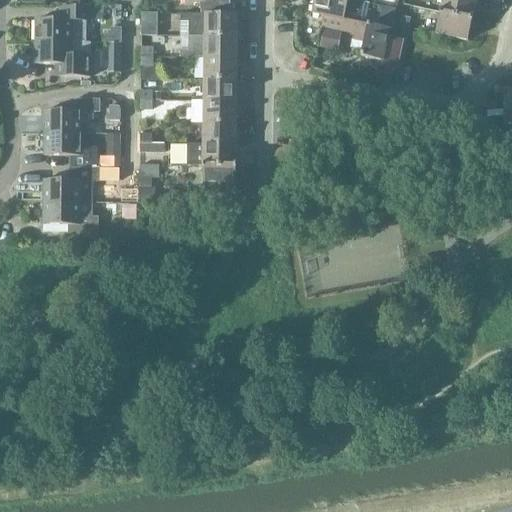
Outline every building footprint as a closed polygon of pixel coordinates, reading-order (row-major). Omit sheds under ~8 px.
[(227,0),(185,0),(186,6),(200,4),(202,14),(205,14),(205,15),(230,15),(227,0)] [(341,32),(344,20),(346,9),(356,11),(358,2),(350,0),(314,0),(311,15),(324,17),(321,28),(341,32)] [(442,0),(440,13),(472,20),(476,0),(442,0)] [(501,3),(491,1),(489,10),(499,12),(501,3)] [(36,20),(35,43),(72,43),(72,22),(91,22),(91,9),(66,8),(66,21),(36,20)] [(230,15),(205,15),(205,14),(202,14),(181,13),(181,22),(189,22),(189,37),(237,38),(238,15),(230,15)] [(440,13),(435,35),(468,41),(472,20),(440,13)] [(142,23),(154,23),(154,14),(142,14),(142,23)] [(399,27),(408,29),(410,19),(401,17),(399,27)] [(352,42),(363,44),(361,58),(382,62),(381,68),(396,71),(402,40),(388,37),(390,30),(344,20),(341,32),(354,35),(352,42)] [(180,58),(204,58),(204,59),(237,59),(237,38),(189,37),(189,50),(180,49),(180,58)] [(91,44),(72,43),(35,43),(35,65),(54,66),(54,78),(90,78),(90,65),(91,44)] [(122,45),(109,44),(109,73),(121,73),(122,45)] [(141,58),(153,58),(153,49),(141,49),(141,58)] [(153,67),(153,58),(141,58),(141,67),(153,67)] [(204,59),(204,80),(237,81),(237,59),(204,59)] [(141,79),(162,80),(162,67),(153,67),(141,67),(141,79)] [(204,80),(204,102),(237,102),(237,81),(204,80)] [(511,91),(504,92),(503,115),(511,115),(511,91)] [(153,92),(141,92),(141,101),(153,101),(153,92)] [(77,99),(76,112),(44,112),(44,134),(81,135),(81,121),(94,121),(94,112),(100,113),(101,99),(77,99)] [(153,101),(141,101),(141,110),(153,110),(153,101)] [(237,102),(204,102),(191,102),(191,123),(203,123),(236,124),(237,102)] [(488,106),(487,112),(497,112),(497,103),(490,103),(488,106)] [(511,115),(503,115),(503,139),(511,138),(511,115)] [(497,118),(487,118),(487,124),(490,127),(496,127),(497,118)] [(203,123),(203,144),(203,145),(236,145),(236,124),(203,123)] [(44,157),(75,157),(74,169),(99,169),(100,148),(81,148),(81,135),(44,134),(44,157)] [(140,135),(140,144),(152,144),(152,143),(152,135),(140,135)] [(140,144),(140,153),(152,153),(164,154),(165,145),(152,144),(140,144)] [(187,166),(203,167),(236,167),(236,145),(203,145),(203,144),(187,144),(187,166)] [(236,167),(203,167),(203,189),(236,189),(236,167)] [(43,203),(80,204),(93,204),(93,182),(99,182),(99,169),(74,169),(74,181),(43,181),(43,203)] [(140,188),(152,188),(152,179),(140,179),(140,188)] [(138,203),(138,192),(121,192),(122,203),(138,203)] [(93,204),(80,204),(43,203),(43,226),(74,226),(74,238),(98,238),(99,218),(92,217),(93,204)]
